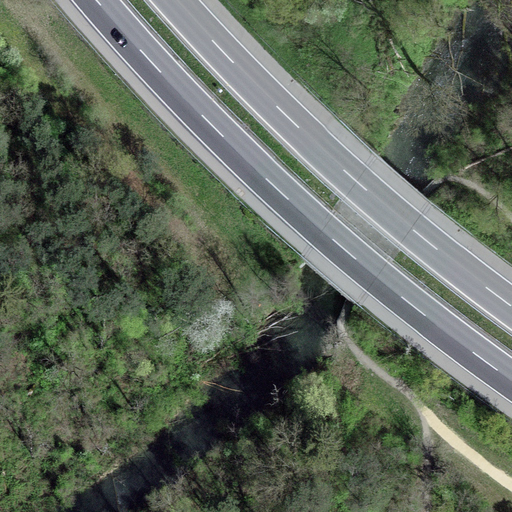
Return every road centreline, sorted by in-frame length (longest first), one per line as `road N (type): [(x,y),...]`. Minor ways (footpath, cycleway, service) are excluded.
road 1 (motorway): [(93,0),(320,227),(511,383)]
road 2 (motorway): [(511,308),(294,124),(171,0)]
